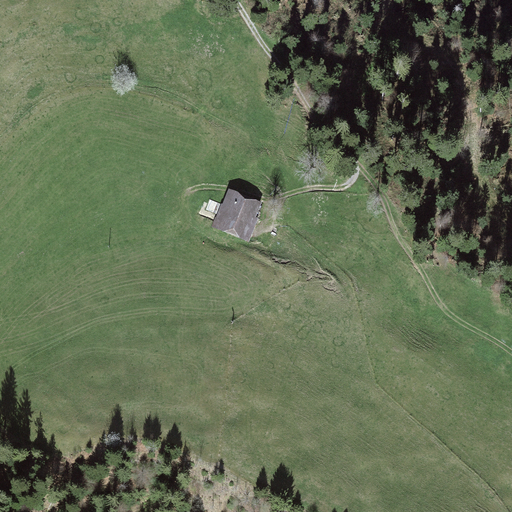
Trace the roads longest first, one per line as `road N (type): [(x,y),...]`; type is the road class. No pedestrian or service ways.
road 1 (track): [(448,451),(374,380),(344,278),(267,213),(269,202),(300,189),(347,185),(356,169),(234,0)]
road 2 (track): [(511,352),(446,311),(377,187),(356,169)]
